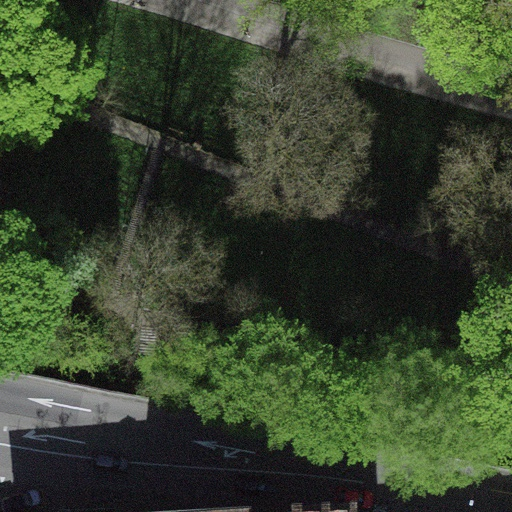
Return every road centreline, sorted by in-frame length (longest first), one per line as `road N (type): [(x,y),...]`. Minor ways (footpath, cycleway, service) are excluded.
road 1 (tertiary): [(511,505),(0,411)]
road 2 (residential): [(197,0),(511,97)]
